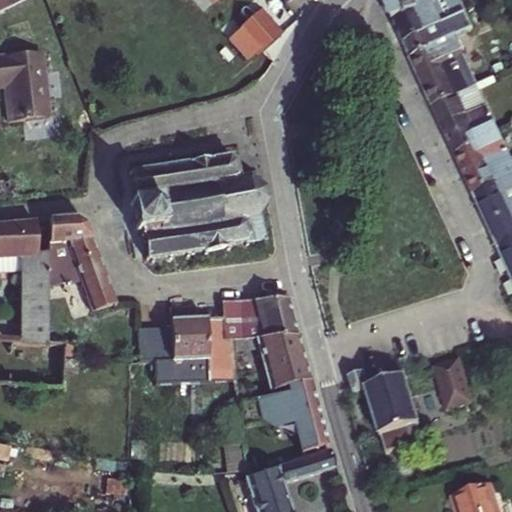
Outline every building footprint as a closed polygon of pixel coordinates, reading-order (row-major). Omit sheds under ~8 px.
[(0,0),(0,10),(21,0),(0,0)] [(211,0),(224,12),(234,0),(236,0),(240,3),(242,0),(211,0)] [(279,0),(289,12),(302,1),(301,0),(279,0)] [(379,0),(393,30),(446,0),(379,0)] [(455,10),(450,0),(446,0),(393,30),(403,52),(446,30),(440,18),(455,10)] [(269,12),(243,32),(261,56),(263,58),(289,38),(269,12)] [(465,20),(446,30),(403,52),(432,115),(477,94),(455,45),(472,37),(465,20)] [(243,32),(236,38),(254,61),(261,56),(243,32)] [(47,66),(0,70),(0,100),(15,99),(16,113),(11,113),(14,135),(53,131),(47,66)] [(480,100),(477,94),(432,115),(455,163),(502,142),(494,126),(488,129),(483,119),(470,125),(461,108),(480,100)] [(511,164),(502,142),(455,163),(473,202),(511,184),(511,164)] [(145,244),(150,270),(157,269),(158,272),(161,271),(162,268),(172,266),(173,269),(178,267),(178,265),(191,262),(192,265),(196,264),(196,261),(206,258),(208,262),(213,261),(213,257),(228,254),(230,257),(234,256),(234,253),(250,249),(250,253),(255,252),(256,248),(269,245),(264,218),(271,209),(267,193),(250,183),(243,184),(240,166),(233,161),(232,158),(228,159),(228,163),(220,164),(218,160),(213,161),(213,165),(197,169),(196,165),(192,166),(191,170),(178,173),(178,169),(173,170),(173,174),(162,176),(161,172),(156,173),(157,177),(145,179),(144,176),(139,177),(139,181),(134,182),(139,213),(134,214),(140,245),(145,244)] [(511,184),(473,202),(498,257),(511,250),(511,184)] [(41,228),(42,291),(76,284),(85,313),(109,306),(82,225),(73,219),(41,222),(41,228)] [(28,224),(0,226),(0,253),(21,252),(23,339),(0,338),(0,382),(60,385),(59,344),(43,343),(42,291),(41,228),(28,231),(28,224)] [(511,250),(498,257),(511,286),(511,250)] [(229,311),(229,327),(230,353),(239,351),(239,346),(246,345),(248,325),(263,323),(268,349),(302,345),(292,307),(229,311)] [(229,327),(173,330),(174,336),(176,369),(230,360),(230,353),(229,327)] [(174,336),(141,338),(143,371),(162,371),(176,369),(174,336)] [(314,389),(302,345),(268,349),(239,351),(242,383),(243,397),(251,396),(249,364),(271,361),(280,393),(314,389)] [(162,382),(242,383),(239,351),(230,353),(230,360),(176,369),(162,371),(162,382)] [(462,369),(438,377),(450,418),(475,410),(462,369)] [(366,382),(350,386),(355,404),(370,400),(370,397),(366,382)] [(410,386),(370,397),(370,400),(382,444),(383,444),(388,461),(427,450),(422,433),(423,432),(410,386)] [(331,453),(314,389),(280,393),(251,396),(243,397),(246,434),(265,433),(276,437),(296,432),(304,460),(331,453)] [(11,452),(0,449),(0,463),(8,465),(11,452)] [(231,478),(247,477),(246,460),(248,460),(247,451),(229,453),(231,478)] [(332,459),(248,483),(256,511),(289,511),(285,495),(329,482),(331,488),(340,486),(332,459)] [(499,511),(495,496),(463,506),(464,511),(499,511)] [(135,511),(134,502),(121,500),(122,511),(135,511)]
